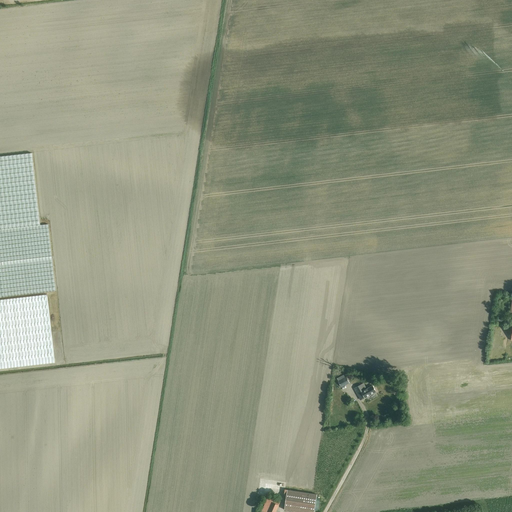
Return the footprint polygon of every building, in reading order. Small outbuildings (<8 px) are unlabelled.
[(0,297),(55,291),(48,224),(40,225),(31,153),(0,156),(0,297)] [(0,299),(0,368),(54,362),(46,294),(0,299)] [(372,385),(366,388),(363,383),(354,388),(360,399),(363,397),(364,398),(376,392),(372,385)] [(284,510),(300,511),(314,511),(317,494),(287,490),(284,510)] [(275,511),(280,501),(268,496),(260,511),(275,511)]
